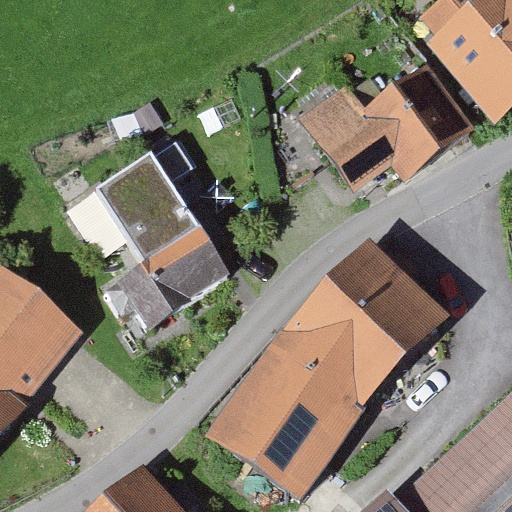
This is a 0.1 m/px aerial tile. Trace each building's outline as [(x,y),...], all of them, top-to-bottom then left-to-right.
[(511,4),(428,67),(490,149),(511,132),(511,4)] [(466,131),(428,79),(370,121),(353,98),(307,131),(362,207),(466,131)] [(93,227),(166,350),(237,308),(164,185),(93,227)] [(289,347),(218,455),(302,511),(366,415),(440,336),(370,268),(289,347)] [(0,462),(92,349),(2,276),(0,277),(0,462)] [(511,511),(511,416),(404,511),(511,511)] [(154,511),(141,496),(121,511),(154,511)]
